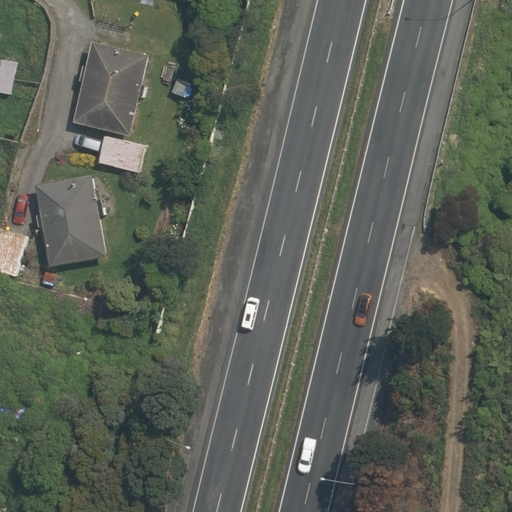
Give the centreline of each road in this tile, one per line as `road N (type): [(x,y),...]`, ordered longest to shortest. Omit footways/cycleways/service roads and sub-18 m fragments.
road 1 (motorway): [(206,511),(335,0)]
road 2 (motorway): [(427,0),(301,511)]
